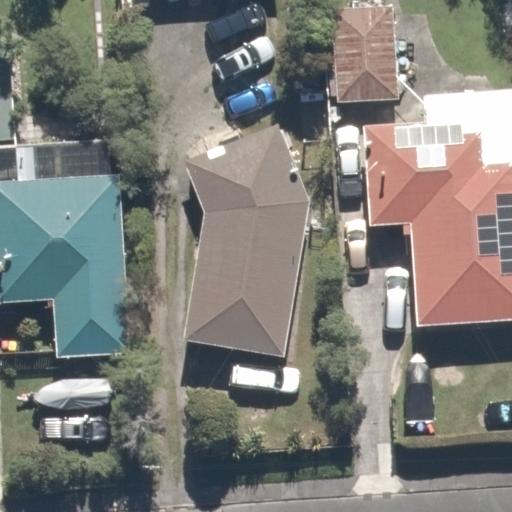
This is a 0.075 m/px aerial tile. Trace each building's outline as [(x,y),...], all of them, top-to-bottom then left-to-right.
[(332,106),(397,103),(393,10),(328,13),(332,106)] [(0,142),(15,141),(9,58),(0,58),(0,142)] [(0,304),(49,301),(53,361),(128,358),(116,178),(110,178),(108,144),(105,142),(104,113),(56,116),(58,145),(0,148),(0,304)] [(406,238),(411,329),(511,322),(511,150),(491,151),(489,120),(359,128),(364,228),(398,227),(399,238),(406,238)] [(306,204),(272,127),(177,164),(199,216),(178,343),(280,360),(306,204)]
